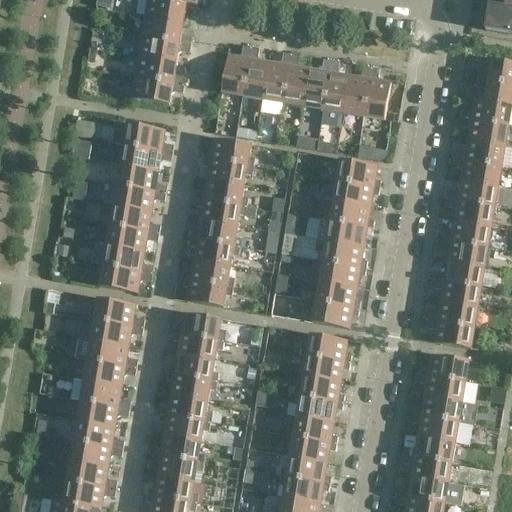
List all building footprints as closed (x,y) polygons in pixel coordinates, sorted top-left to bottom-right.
[(196,15),(197,7),(197,6),(163,0),(148,0),(145,18),(183,25),(185,16),(188,13),(196,15)] [(511,0),(490,0),(485,31),(511,35),(511,0)] [(182,34),(183,25),(145,18),(142,39),(191,47),(193,39),(184,37),(182,34)] [(190,55),(191,47),(142,39),(139,59),(176,65),(178,56),(181,54),(190,55)] [(243,98),(251,49),(243,48),(242,56),(239,59),(228,57),(222,95),(243,98)] [(263,102),(270,64),(260,62),(258,59),(259,50),(251,49),(243,98),(263,102)] [(283,105),(292,56),(284,54),(282,63),(279,65),(270,64),(263,102),(283,105)] [(304,108),(310,71),(301,69),(298,66),(300,57),(292,56),(283,105),(304,108)] [(175,74),(176,65),(139,59),(135,79),(185,87),(186,79),(177,78),(175,74)] [(324,112),(332,63),(324,61),(322,70),(319,72),(310,71),(304,108),(324,112)] [(511,86),(511,64),(492,61),(490,72),(487,74),(478,73),(477,81),(511,86)] [(344,115),(350,77),(341,76),(338,73),(340,64),(332,63),(324,112),(344,115)] [(364,118),(372,69),(364,68),(363,77),(359,79),(350,77),(344,115),(364,118)] [(385,122),(391,84),(381,83),(379,79),(380,71),(372,69),(364,118),(385,122)] [(183,95),(185,87),(135,79),(132,100),(170,107),(171,96),(175,94),(183,95)] [(511,86),(477,81),(476,89),(484,90),(487,94),(485,102),(485,103),(511,107),(511,86)] [(509,128),(511,109),(511,107),(485,103),(485,102),(475,101),(473,111),(470,113),(461,112),(460,120),(509,128)] [(77,119),(75,134),(124,140),(125,125),(77,119)] [(505,148),(509,128),(460,120),(458,128),(467,129),(469,133),(468,142),(505,148)] [(163,142),(165,132),(127,126),(124,147),(173,155),(174,147),(166,146),(163,142)] [(249,159),(252,147),(214,140),(211,154),(205,153),(204,160),(254,169),(255,160),(249,159)] [(502,168),(505,148),(468,142),(466,151),(463,153),(454,152),(453,160),(502,168)] [(172,163),(173,155),(124,147),(120,167),(158,173),(160,164),(163,162),(172,163)] [(252,177),(254,169),(204,160),(203,168),(209,169),(207,182),(244,188),(246,176),(252,177)] [(499,188),(502,168),(453,160),(451,168),(460,169),(462,173),(461,182),(499,188)] [(375,182),(378,168),(340,161),(338,174),(332,173),(331,181),(380,190),(381,182),(375,182)] [(157,183),(158,173),(120,167),(117,187),(166,195),(168,187),(159,186),(157,183)] [(379,197),(380,190),(331,181),(329,190),(335,191),(333,203),(371,209),(373,196),(379,197)] [(242,200),(244,188),(207,182),(205,194),(199,193),(197,201),(247,209),(248,201),(242,200)] [(495,209),(499,188),(461,182),(459,191),(456,194),(447,192),(446,200),(495,209)] [(165,203),(166,195),(117,187),(114,207),(151,214),(153,204),(156,202),(165,203)] [(276,198),(266,250),(277,252),(287,200),(276,198)] [(492,229),(495,209),(446,200),(445,208),(453,210),(456,213),(454,223),(492,229)] [(245,218),(247,209),(197,201),(196,208),(202,209),(200,222),(238,228),(240,217),(245,218)] [(368,222),(371,209),(333,203),(331,214),(325,213),(324,222),(373,230),(375,223),(368,222)] [(150,223),(151,214),(114,207),(110,227),(160,236),(161,227),(152,226),(150,223)] [(236,239),(238,228),(200,222),(198,235),(192,234),(191,241),(240,249),(242,240),(236,239)] [(372,237),(373,230),(324,222),(322,230),(328,231),(326,243),(364,249),(366,236),(372,237)] [(488,249),(492,229),(454,223),(452,232),(449,234),(441,233),(439,241),(488,249)] [(158,244),(160,236),(110,227),(107,247),(145,254),(146,244),(149,242),(158,244)] [(316,254),(317,238),(298,237),(297,252),(316,254)] [(239,258),(240,249),(191,241),(190,248),(196,249),(193,262),(231,268),(233,257),(239,258)] [(485,270),(488,249),(439,241),(438,249),(447,251),(449,254),(447,263),(485,270)] [(362,262),(364,249),(326,243),(325,254),(319,253),(317,262),(367,270),(368,263),(362,262)] [(143,263),(145,254),(107,247),(103,267),(153,276),(154,268),(145,266),(143,263)] [(229,280),(231,268),(193,262),(191,275),(185,274),(184,281),(233,289),(235,281),(229,280)] [(365,277),(366,270),(367,270),(317,262),(316,270),(322,271),(320,283),(357,289),(359,276),(365,277)] [(482,290),(485,270),(447,263),(446,272),(442,275),(434,273),(432,281),(482,290)] [(151,284),(153,276),(103,267),(100,289),(138,295),(139,285),(143,282),(151,284)] [(232,298),(233,289),(184,281),(183,288),(189,289),(186,303),(224,310),(226,297),(232,298)] [(478,310),(482,290),(432,281),(431,289),(440,291),(442,294),(440,303),(478,310)] [(355,302),(357,289),(320,283),(318,294),(312,293),(310,302),(360,311),(361,303),(355,302)] [(134,317),(136,307),(98,300),(94,322),(144,330),(145,322),(136,320),(134,317)] [(358,318),(360,311),(310,302),(309,311),(315,312),(313,324),(350,331),(352,317),(358,318)] [(475,330),(478,310),(440,303),(439,313),(436,315),(427,314),(426,322),(475,330)] [(220,334),(222,321),(185,315),(182,329),(176,328),(175,335),(224,343),(226,335),(220,334)] [(142,338),(144,330),(94,322),(91,342),(129,348),(130,339),(134,336),(142,338)] [(471,351),(475,330),(426,322),(424,330),(433,331),(435,334),(434,345),(471,351)] [(223,352),(224,343),(175,335),(174,342),(180,343),(178,356),(215,363),(217,351),(223,352)] [(346,356),(348,342),(311,336),(309,349),(303,348),(301,356),(351,365),(352,357),(346,356)] [(127,357),(129,348),(91,342),(88,362),(137,370),(138,362),(130,360),(127,357)] [(213,374),(215,363),(178,356),(175,369),(170,368),(168,375),(218,384),(219,375),(213,374)] [(349,372),(351,365),(301,356),(300,365),(306,366),(304,377),(341,384),(343,371),(349,372)] [(466,384),(469,363),(432,356),(430,367),(427,369),(418,368),(417,376),(466,384)] [(136,378),(137,370),(88,362),(84,382),(122,389),(124,379),(127,377),(136,378)] [(216,392),(218,384),(168,375),(167,383),(173,384),(171,397),(208,403),(210,391),(216,392)] [(462,404),(466,384),(417,376),(415,384),(424,385),(426,388),(425,398),(462,404)] [(339,397),(341,384),(304,377),(302,389),(296,388),(294,396),(344,405),(345,398),(339,397)] [(120,398),(122,389),(84,382),(81,403),(130,411),(131,403),(123,401),(120,398)] [(343,412),(344,405),(294,396),(293,405),(299,406),(297,418),(334,424),(337,411),(343,412)] [(206,415),(208,403),(171,397),(169,410),(163,409),(161,416),(211,425),(212,416),(206,415)] [(459,424),(462,404),(425,398),(423,407),(420,409),(411,408),(410,416),(459,424)] [(129,419),(130,411),(81,403),(77,423),(115,429),(117,420),(120,417),(129,419)] [(209,433),(211,425),(161,416),(160,424),(166,425),(164,437),(201,444),(203,432),(209,433)] [(456,445),(459,424),(410,416),(408,424),(417,426),(419,429),(418,438),(456,445)] [(332,438),(334,424),(297,418),(295,430),(289,429),(288,438),(337,446),(338,439),(332,438)] [(114,438),(115,429),(77,423),(74,443),(123,451),(125,443),(116,442),(114,438)] [(200,455),(201,444),(164,437),(162,450),(156,449),(155,457),(204,465),(205,456),(200,455)] [(336,453),(337,446),(288,438),(286,446),(292,447),(290,459),(327,465),(330,452),(336,453)] [(452,465),(456,445),(418,438),(416,448),(413,450),(404,449),(403,457),(452,465)] [(122,459),(123,451),(74,443),(71,463),(109,469),(110,460),(113,458),(122,459)] [(203,474),(204,465),(155,457),(153,464),(159,465),(157,478),(195,484),(197,473),(203,474)] [(449,485),(452,465),(403,457),(401,465),(410,466),(412,470),(411,479),(449,485)] [(325,478),(327,465),(290,459),(288,470),(282,469),(281,478),(330,486),(331,479),(325,478)] [(107,479),(109,469),(71,463),(67,483),(117,491),(118,483),(109,482),(107,479)] [(269,487),(270,474),(247,472),(246,485),(269,487)] [(193,495),(195,484),(157,478),(155,490),(149,489),(148,497),(197,505),(199,496),(193,495)] [(329,493),(330,486),(281,478),(279,487),(285,488),(283,499),(321,505),(323,492),(329,493)] [(445,505),(449,485),(411,479),(409,488),(406,490),(397,489),(396,497),(445,505)] [(115,499),(117,491),(67,483),(64,503),(102,509),(103,500),(107,498),(115,499)] [(196,511),(197,505),(148,497),(147,504),(153,505),(151,511),(196,511)] [(444,511),(445,505),(396,497),(395,505),(403,507),(406,510),(405,511),(444,511)] [(319,511),(321,505),(283,499),(281,510),(275,509),(274,511),(319,511)] [(101,511),(102,509),(64,503),(53,501),(51,511),(101,511)]
